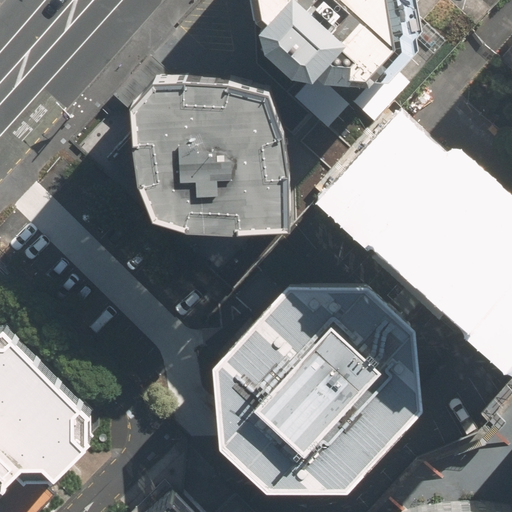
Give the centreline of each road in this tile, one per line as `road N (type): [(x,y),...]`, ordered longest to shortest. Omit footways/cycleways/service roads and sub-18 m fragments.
road 1 (residential): [(82,511),(144,448),(148,423),(0,271)]
road 2 (secondary): [(0,92),(84,0)]
